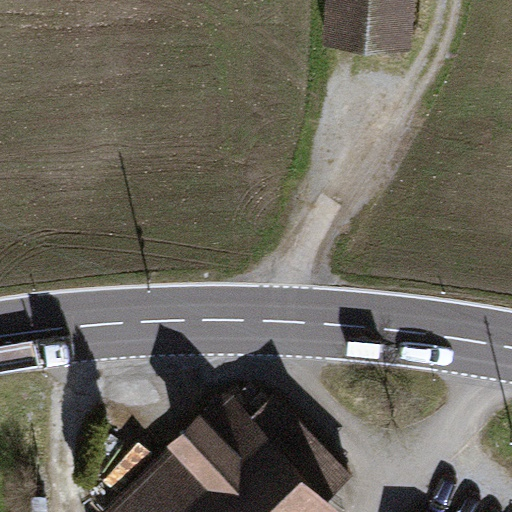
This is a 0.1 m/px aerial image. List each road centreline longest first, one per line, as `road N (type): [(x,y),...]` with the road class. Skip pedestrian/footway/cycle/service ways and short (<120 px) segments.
road 1 (secondary): [(511,350),(290,322),(101,323),(0,338)]
road 2 (track): [(445,0),(290,322)]
